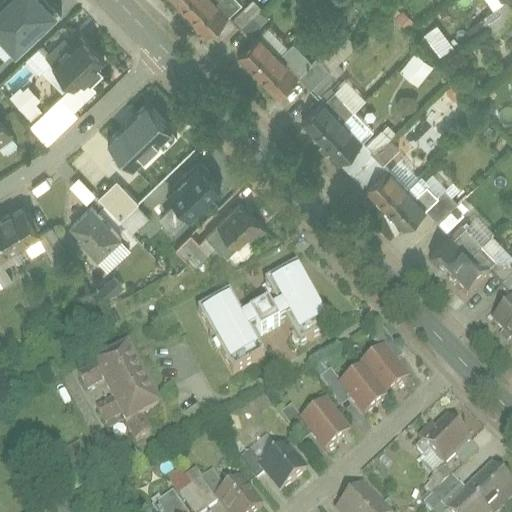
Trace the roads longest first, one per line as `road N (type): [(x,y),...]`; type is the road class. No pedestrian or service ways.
road 1 (tertiary): [(463,354),(166,52)]
road 2 (residential): [(463,354),(294,511)]
road 3 (residential): [(166,52),(81,135),(0,191)]
